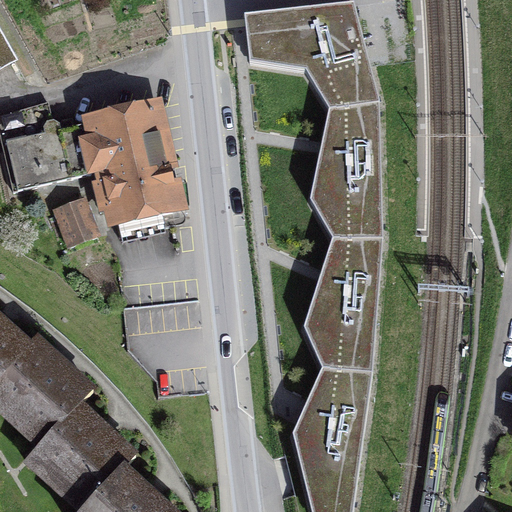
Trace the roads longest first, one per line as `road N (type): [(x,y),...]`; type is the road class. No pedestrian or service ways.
road 1 (tertiary): [(248,511),(192,0)]
road 2 (residential): [(511,314),(467,511)]
